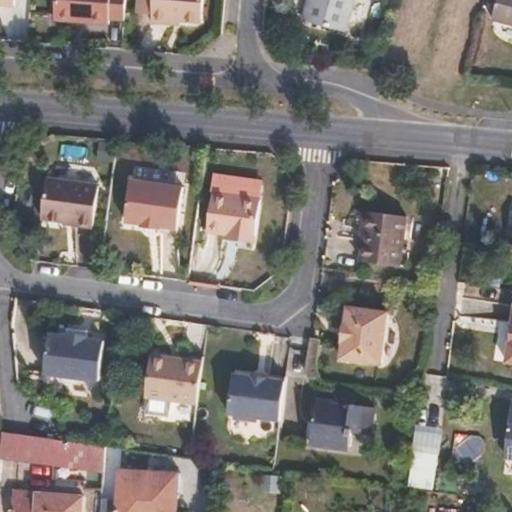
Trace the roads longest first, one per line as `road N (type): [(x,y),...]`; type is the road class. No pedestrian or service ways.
road 1 (residential): [(0,255),(14,275),(43,284),(267,313),(302,295),(325,137)]
road 2 (unclassified): [(16,107),(325,137)]
road 3 (residential): [(248,70),(0,49)]
road 4 (residential): [(419,135),(356,98),(248,70)]
road 5 (unknown): [(14,275),(9,383),(22,414),(52,422)]
